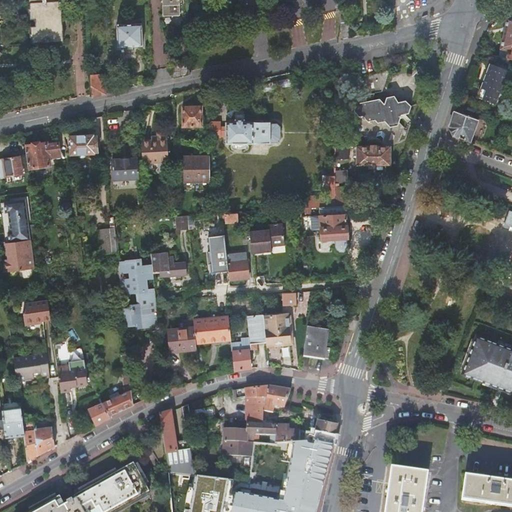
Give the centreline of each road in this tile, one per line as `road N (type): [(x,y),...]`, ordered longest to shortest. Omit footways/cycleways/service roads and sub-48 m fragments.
road 1 (unclassified): [(0,123),(462,21)]
road 2 (unclassified): [(349,389),(261,377),(196,393),(134,413),(0,489)]
road 3 (tertiary): [(349,389),(430,136)]
